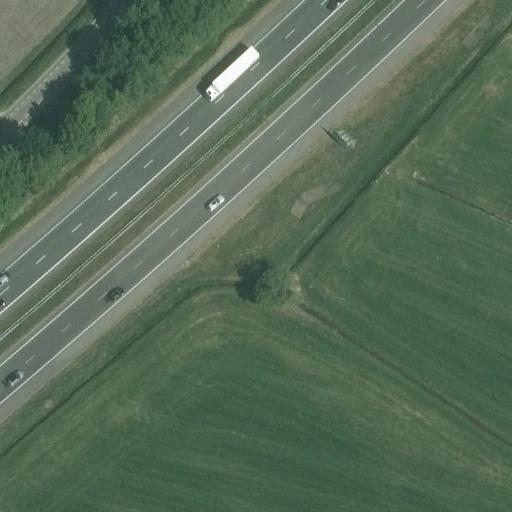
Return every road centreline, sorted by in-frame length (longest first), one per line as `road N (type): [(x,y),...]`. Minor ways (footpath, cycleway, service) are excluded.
road 1 (motorway): [(0,384),(425,0)]
road 2 (motorway): [(325,0),(0,294)]
road 3 (tertiary): [(0,135),(127,0)]
